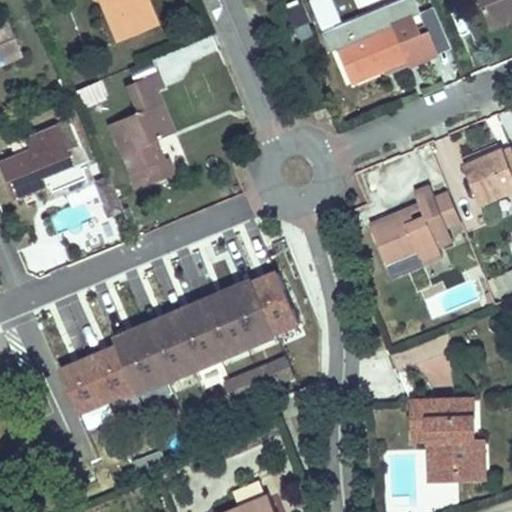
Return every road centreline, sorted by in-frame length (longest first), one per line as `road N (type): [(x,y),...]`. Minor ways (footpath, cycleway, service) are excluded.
road 1 (residential): [(345,511),(344,312),(309,198)]
road 2 (residential): [(25,299),(279,195)]
road 3 (residential): [(319,156),(511,77)]
road 4 (residential): [(283,148),(231,0)]
